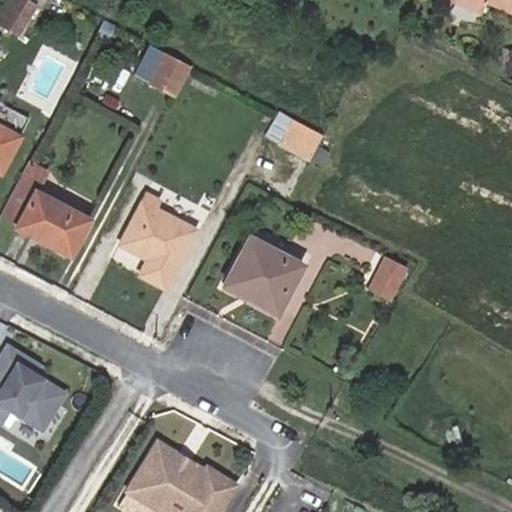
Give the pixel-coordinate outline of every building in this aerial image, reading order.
[(9,0),(0,16),(0,27),(15,36),(31,8),(21,2),(22,0),(9,0)] [(22,0),(21,2),(31,8),(35,0),(22,0)] [(511,0),(451,0),(479,13),(485,0),(511,13),(511,0)] [(511,51),(506,49),(497,70),(511,77),(511,51)] [(172,95),(187,65),(162,52),(146,82),(172,95)] [(0,167),(25,119),(0,105),(0,167)] [(282,136),(290,121),(274,113),(265,127),(282,136)] [(282,136),(277,144),(308,160),(320,137),(290,121),(282,136)] [(34,191),(15,227),(68,255),(86,219),(34,191)] [(146,258),(154,262),(146,279),(164,288),(193,230),(152,209),(156,201),(145,195),(120,245),(146,258)] [(220,285),(247,300),(275,315),(301,265),(245,235),(220,285)] [(403,268),(384,256),(364,289),(383,301),(403,268)] [(154,262),(146,258),(138,275),(146,279),(154,262)] [(42,426),(63,391),(33,372),(20,364),(25,356),(7,344),(0,354),(0,418),(1,419),(9,405),(42,426)] [(38,364),(25,356),(20,364),(33,372),(38,364)] [(152,449),(199,478),(202,472),(156,443),(152,449)] [(215,511),(232,485),(205,469),(202,472),(199,478),(152,449),(126,491),(159,511),(215,511)]
